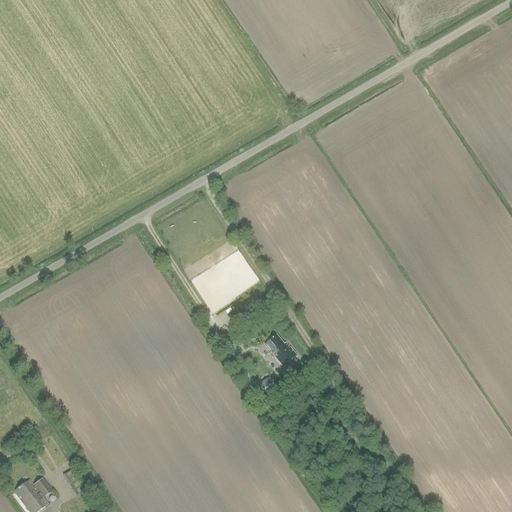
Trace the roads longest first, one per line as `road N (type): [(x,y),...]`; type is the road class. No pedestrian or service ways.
road 1 (unclassified): [(0,297),(511,1)]
road 2 (track): [(201,181),(331,374),(345,424),(393,466),(424,511)]
road 3 (track): [(141,216),(218,332),(241,351),(258,352)]
